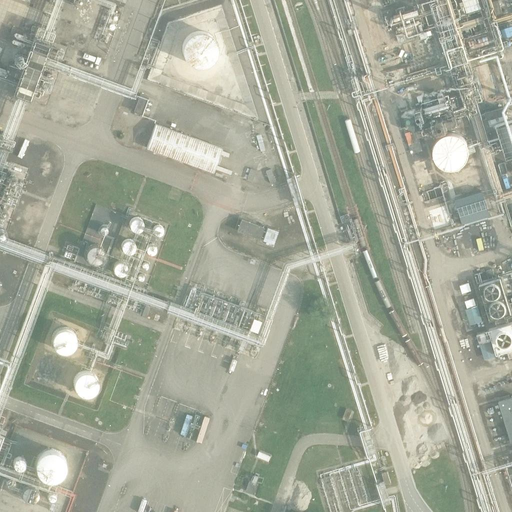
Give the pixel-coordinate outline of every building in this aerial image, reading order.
[(462,0),(462,3),(467,4),(467,8),(484,9),(484,0),(462,0)] [(216,47),(216,44),(215,41),(214,38),(212,35),(209,32),(206,31),(203,30),(200,29),(196,29),(193,30),(190,32),(187,34),(185,36),(183,39),(181,43),(181,46),(181,50),(182,53),(183,56),(185,59),(188,61),(191,63),(195,64),(198,65),(202,65),(205,64),(208,62),(211,60),(213,58),(215,54),(216,51),(216,47)] [(48,43),(33,38),(14,91),(29,97),(48,43)] [(148,97),(140,94),(133,112),(141,115),(148,97)] [(424,137),(458,125),(447,95),(432,101),(433,105),(428,107),(427,104),(416,108),(422,126),(402,134),(410,155),(428,148),(424,137)] [(506,115),(504,108),(485,114),(487,120),(506,115)] [(501,130),(510,155),(511,154),(511,123),(510,124),(511,127),(501,130)] [(155,124),(149,140),(146,148),(213,173),(222,148),(155,124)] [(469,156),(469,152),(469,149),(468,146),(466,143),(464,140),(462,138),(459,136),(456,135),(452,134),(449,135),(446,135),(443,137),(440,139),(438,141),(436,144),(434,147),(434,150),(434,154),(434,157),(436,160),(437,163),(440,165),(443,167),(446,169),(449,170),(452,170),(456,169),(459,168),(462,167),(464,164),(466,162),(468,159),(469,156)] [(482,191),(459,198),(454,199),(462,224),(489,216),(482,191)] [(264,228),(241,219),(237,231),(260,239),(264,228)] [(146,226),(146,225),(146,223),(145,222),(143,220),(141,220),(139,220),(137,221),(136,223),(136,225),(136,227),(137,229),(139,230),(141,231),(143,230),(145,229),(146,227),(146,226)] [(161,231),(161,228),(160,227),(158,225),(156,225),(154,226),(152,227),(151,228),(150,230),(151,232),(152,234),(153,235),(155,236),(158,236),(159,235),(160,233),(161,231)] [(139,246),(139,245),(138,243),(137,242),(135,240),(133,240),(131,241),(129,242),(128,244),(128,246),(128,248),(129,249),(131,250),(133,251),(135,250),(137,249),(138,248),(139,246)] [(155,252),(155,250),(154,248),(153,247),(151,247),(149,247),(147,248),(145,249),(145,251),(145,253),(146,255),(147,257),(150,257),(152,257),(154,256),(155,254),(155,252)] [(109,257),(108,254),(106,252),(104,250),(101,249),(98,250),(95,252),(94,254),(93,257),(94,260),(95,263),(98,264),(100,265),(104,264),(106,263),(108,260),(109,257)] [(129,269),(129,268),(129,267),(128,265),(126,263),(124,263),(122,264),(120,265),(119,266),(118,268),(119,270),(120,272),(121,273),(123,274),(126,274),(127,273),(129,271),(129,269)] [(148,274),(147,272),(146,270),(144,269),(142,268),(139,269),(138,270),(137,272),(137,274),(137,276),(139,278),(141,279),(143,279),(145,278),(146,277),(147,276),(148,274)] [(511,294),(506,276),(486,283),(478,285),(490,321),(511,314),(506,296),(511,294)] [(469,282),(461,285),(464,292),(471,289),(469,282)] [(475,297),(464,300),(471,324),(483,320),(475,297)] [(511,322),(488,330),(495,355),(511,349),(511,322)] [(79,341),(79,340),(79,338),(78,335),(77,333),(75,331),(73,330),(71,329),(69,328),(66,328),(64,329),(62,329),(59,332),(57,334),(56,336),(55,338),(55,340),(55,343),(56,345),(57,347),(59,349),(62,351),(64,352),(66,352),(69,352),(71,352),(74,350),(75,349),(77,347),(78,345),(79,343),(79,341)] [(485,359),(494,356),(490,341),(480,343),(485,359)] [(100,385),(100,382),(99,380),(98,378),(97,377),(95,375),(93,374),(89,373),(85,374),(83,375),(81,376),(80,378),(78,380),(78,382),(77,385),(78,389),(79,391),(80,393),(83,395),(84,396),(86,396),(89,397),(91,396),(94,396),(97,393),(99,390),(100,387),(100,385)] [(511,397),(510,398),(498,402),(511,442),(511,441),(511,397)] [(67,465),(67,462),(66,460),(65,458),(64,456),(61,454),(59,453),(56,452),(55,451),(52,451),(49,452),(47,453),(45,455),(42,459),(41,462),(40,464),(40,466),(41,469),(42,472),(44,474),(46,476),(48,477),(51,478),(53,478),(55,478),(58,477),(61,476),(63,474),(65,472),(66,470),(67,468),(67,465)] [(29,463),(29,460),(27,457),(24,455),(21,454),(18,455),(17,455),(15,456),(14,459),(13,462),(13,465),(15,468),(17,470),(20,471),(23,470),(26,469),(28,466),(29,463)] [(385,485),(390,483),(387,472),(381,474),(385,485)] [(247,477),(243,491),(255,494),(259,480),(247,477)] [(38,494),(38,493),(38,490),(36,488),(35,487),(33,486),(30,485),(27,486),(25,487),(24,488),(22,490),(22,493),(22,496),(24,499),(26,501),(30,501),(33,501),(36,499),(38,497),(38,494)]
